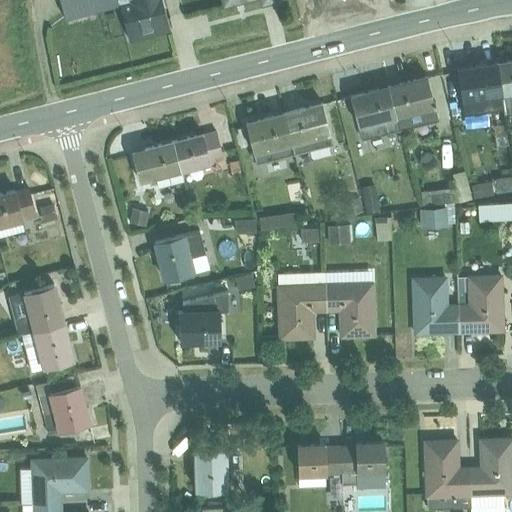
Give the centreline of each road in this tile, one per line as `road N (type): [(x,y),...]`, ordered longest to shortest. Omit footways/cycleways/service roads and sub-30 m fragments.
road 1 (tertiary): [(61,114),(479,6),(511,5)]
road 2 (residential): [(141,402),(511,388)]
road 3 (residential): [(141,402),(61,114)]
